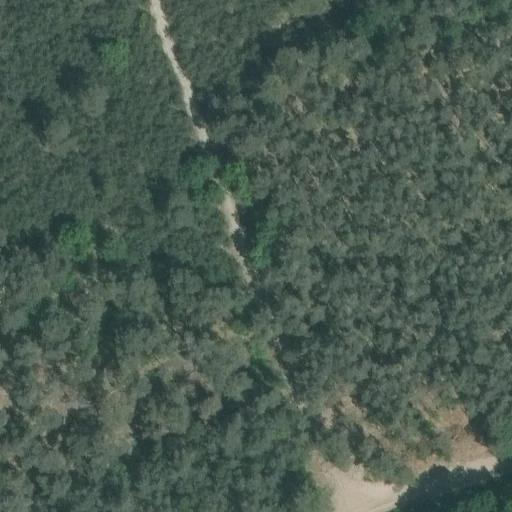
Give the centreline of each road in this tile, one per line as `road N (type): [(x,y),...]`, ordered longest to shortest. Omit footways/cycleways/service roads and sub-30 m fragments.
road 1 (track): [(138,0),(337,511)]
road 2 (track): [(371,511),(511,456)]
